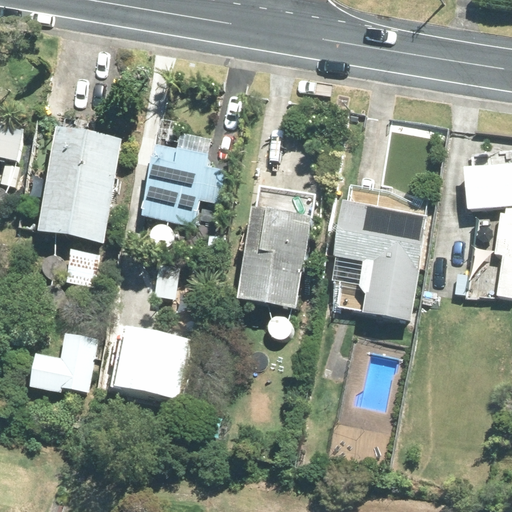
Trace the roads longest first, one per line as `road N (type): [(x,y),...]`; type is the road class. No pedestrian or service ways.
road 1 (secondary): [(271,30),(511,69)]
road 2 (secondary): [(88,0),(271,30)]
